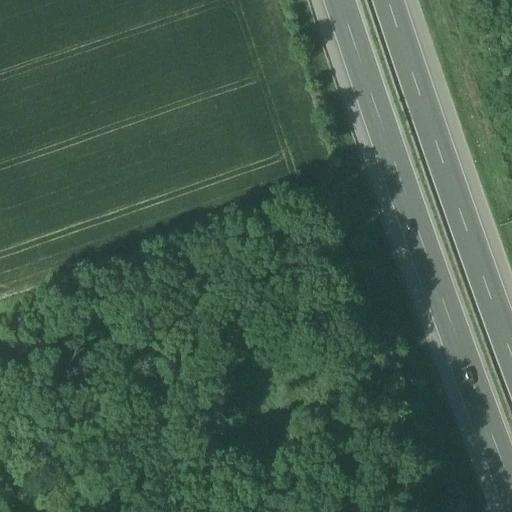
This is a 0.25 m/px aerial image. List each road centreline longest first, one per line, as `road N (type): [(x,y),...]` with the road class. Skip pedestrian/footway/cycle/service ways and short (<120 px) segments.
road 1 (motorway): [(339,0),(511,489)]
road 2 (motorway): [(511,359),(388,0)]
